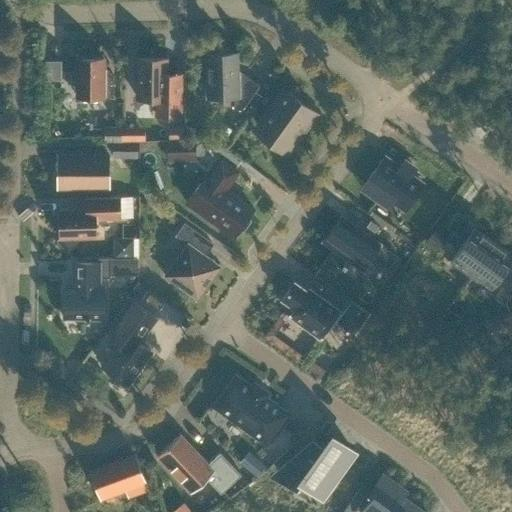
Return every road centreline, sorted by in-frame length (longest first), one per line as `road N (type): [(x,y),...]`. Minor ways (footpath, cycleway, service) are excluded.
road 1 (residential): [(389,101),(255,14),(56,15),(27,0)]
road 2 (residential): [(463,511),(440,482),(224,327)]
road 3 (residential): [(224,327),(389,101)]
road 4 (residential): [(54,449),(102,446),(148,426),(224,327)]
road 5 (residential): [(0,446),(8,237)]
road 6 (track): [(389,101),(496,0)]
road 7 (residential): [(389,101),(511,181)]
